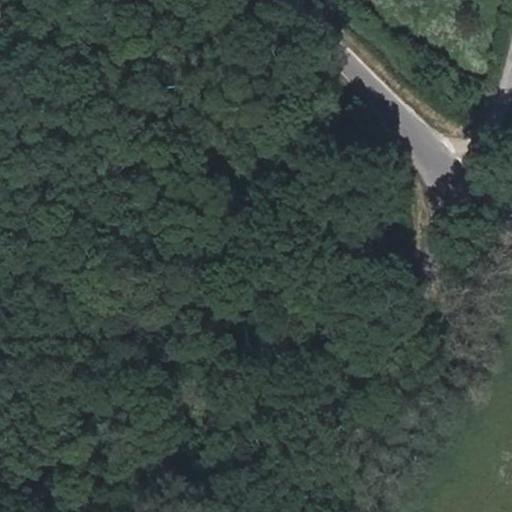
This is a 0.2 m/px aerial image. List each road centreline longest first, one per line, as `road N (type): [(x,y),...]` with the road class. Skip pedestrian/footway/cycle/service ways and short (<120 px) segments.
road 1 (unclassified): [(341,511),(425,331),(462,171)]
road 2 (unclassified): [(229,0),(462,171)]
